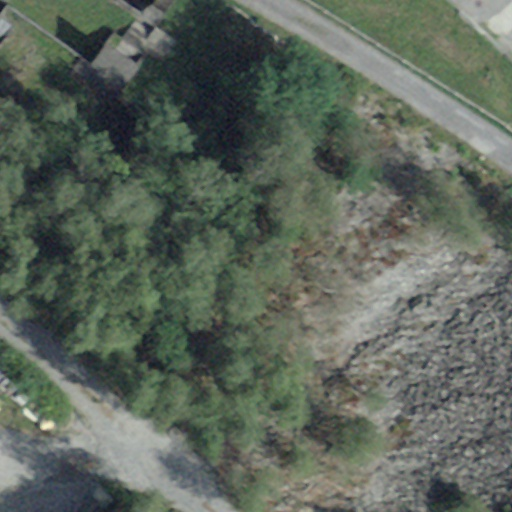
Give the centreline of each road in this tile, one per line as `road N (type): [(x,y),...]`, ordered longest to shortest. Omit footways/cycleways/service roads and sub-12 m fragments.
road 1 (track): [(267,0),(511,158)]
road 2 (track): [(0,325),(110,415),(208,511)]
